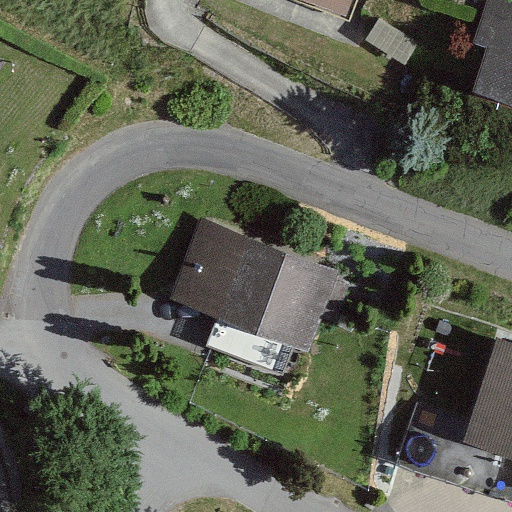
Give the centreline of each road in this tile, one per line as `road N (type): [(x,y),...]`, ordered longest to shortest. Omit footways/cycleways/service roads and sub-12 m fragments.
road 1 (residential): [(52,353),(43,270),(97,177),(151,155),(227,152),(511,258)]
road 2 (residential): [(169,440),(52,353)]
road 3 (residential): [(285,511),(169,440)]
